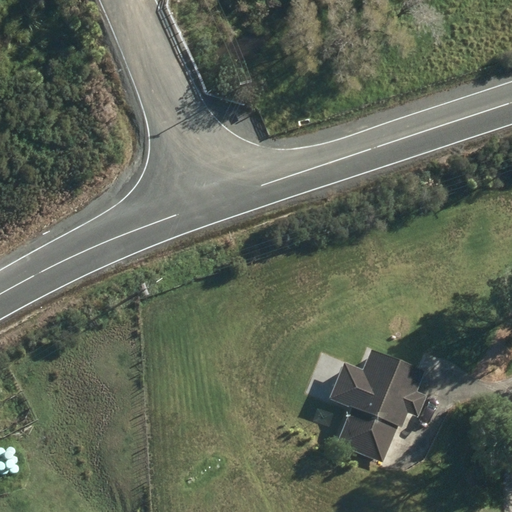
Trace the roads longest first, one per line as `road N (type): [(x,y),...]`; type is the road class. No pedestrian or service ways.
road 1 (unclassified): [(207,192),(511,92)]
road 2 (unclassified): [(0,282),(207,192)]
road 3 (unclassified): [(207,192),(131,0)]
